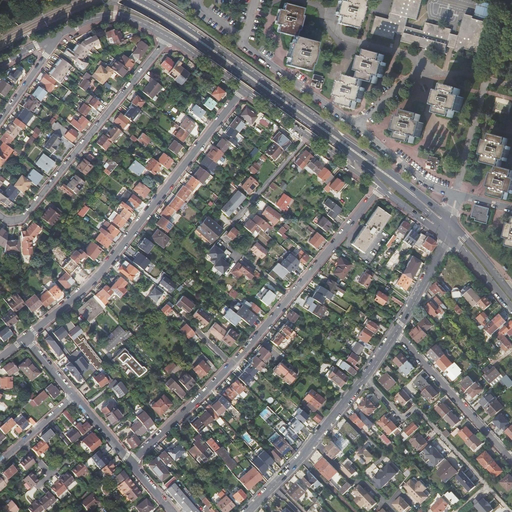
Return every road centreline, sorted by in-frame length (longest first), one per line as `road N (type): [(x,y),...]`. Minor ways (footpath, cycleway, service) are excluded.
road 1 (tertiary): [(450,221),(138,0)]
road 2 (residential): [(131,461),(232,364),(378,189)]
road 3 (residential): [(25,338),(97,277),(242,90)]
road 4 (tertiary): [(122,0),(182,32),(352,154)]
road 5 (residential): [(168,37),(24,217),(11,222),(0,214)]
road 6 (residential): [(363,380),(403,418),(415,407),(510,511)]
road 7 (residential): [(395,333),(511,460)]
road 8 (residential): [(357,128),(248,50),(245,37)]
road 9 (tertiary): [(352,154),(447,232)]
road 10 (residential): [(456,194),(432,186),(357,128)]
